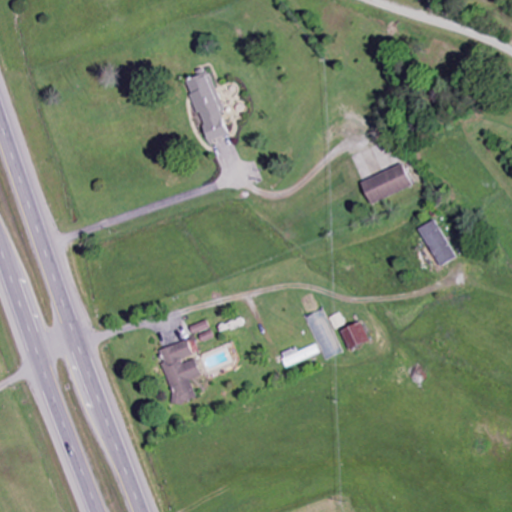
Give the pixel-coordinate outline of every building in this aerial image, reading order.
[(227,114),(212,73),(187,82),(210,144),(232,135),(225,115),(227,114)] [(372,207),(413,187),(403,165),(361,185),(372,207)] [(437,261),(441,269),(459,258),(437,221),(420,231),(429,247),(423,251),(431,265),(437,261)] [(326,354),(329,362),(346,355),(329,311),(310,319),(321,346),(303,353),(302,349),(286,355),(291,368),(326,354)] [(354,351),(375,344),(369,325),(348,332),(354,351)] [(163,353),(183,406),(203,398),(196,380),(208,376),(201,358),(194,341),(163,353)]
